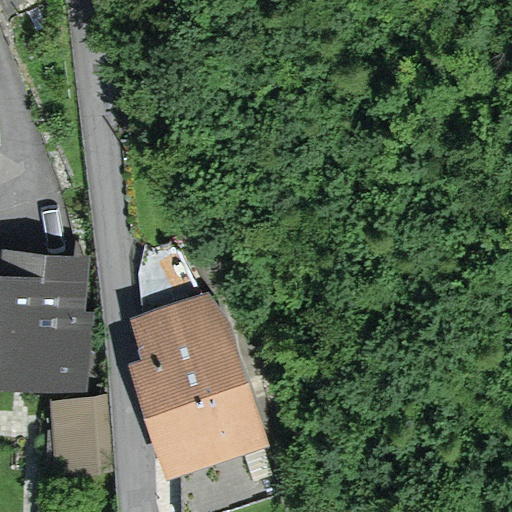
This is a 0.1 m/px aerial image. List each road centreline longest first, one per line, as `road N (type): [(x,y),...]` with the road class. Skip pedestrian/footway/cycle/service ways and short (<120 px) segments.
road 1 (residential): [(81,0),(100,52),(134,511)]
road 2 (residential): [(0,71),(24,142),(15,177),(0,188)]
